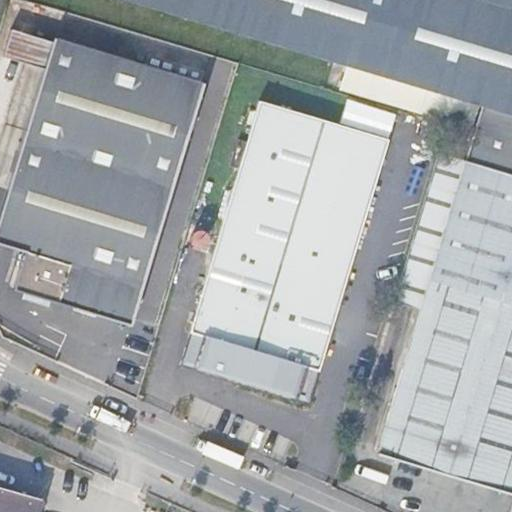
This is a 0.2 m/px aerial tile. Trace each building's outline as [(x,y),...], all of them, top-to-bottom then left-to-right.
[(123,0),(220,28),(227,0),(123,0)] [(227,0),(220,28),(389,78),(412,0),(227,0)] [(511,113),(511,0),(412,0),(389,78),(511,113)] [(0,60),(40,72),(48,45),(5,33),(0,51),(0,60)] [(49,40),(48,45),(40,72),(0,206),(0,247),(21,253),(10,291),(127,326),(129,323),(149,330),(161,290),(141,284),(199,84),(49,40)] [(318,370),(385,139),(257,102),(191,325),(188,324),(186,329),(189,330),(189,333),(186,333),(175,368),(300,406),(311,368),(318,370)] [(511,175),(463,160),(437,246),(426,281),(374,453),(511,494),(511,175)] [(426,281),(437,246),(413,239),(402,274),(426,281)] [(333,489),(337,476),(323,471),(319,482),(333,489)] [(0,511),(31,511),(36,496),(0,486),(0,511)]
